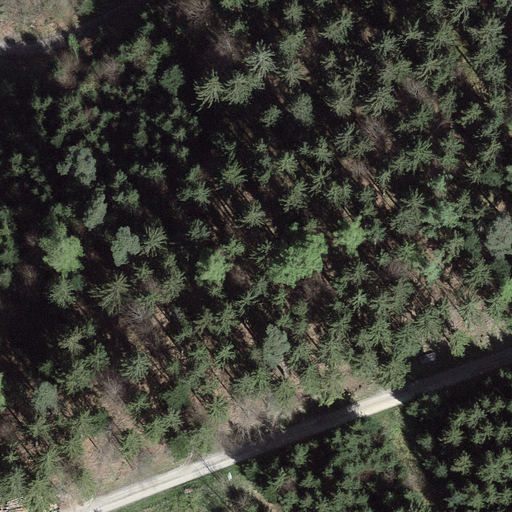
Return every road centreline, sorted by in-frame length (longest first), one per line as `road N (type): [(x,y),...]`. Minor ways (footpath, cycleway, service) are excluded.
road 1 (track): [(82,511),(511,357)]
road 2 (track): [(0,51),(68,35),(137,0)]
